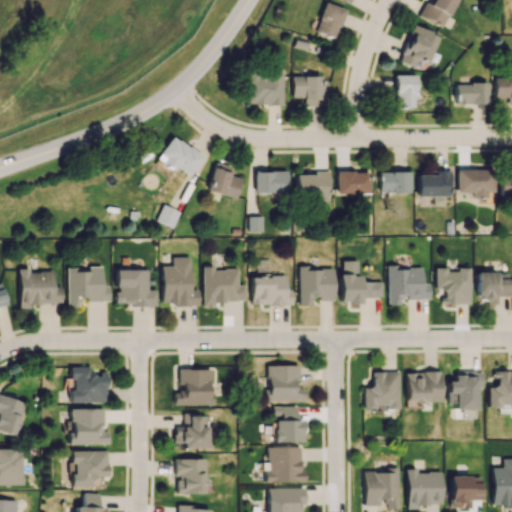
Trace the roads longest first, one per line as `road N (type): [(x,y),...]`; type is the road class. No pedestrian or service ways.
road 1 (residential): [(511,340),(140,345)]
road 2 (residential): [(511,140),(253,139),(172,94)]
road 3 (tertiary): [(248,0),(198,71),(156,107),(0,167)]
road 4 (residential): [(140,345),(139,511)]
road 5 (residential): [(338,511),(339,346)]
road 6 (residential): [(390,0),(370,41),(354,140)]
road 7 (residential): [(140,345),(37,346),(0,356)]
